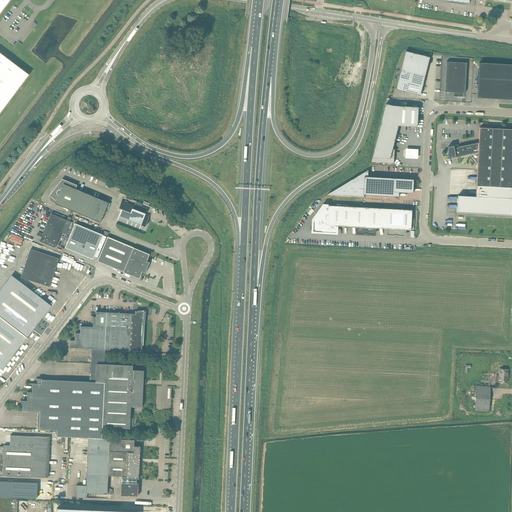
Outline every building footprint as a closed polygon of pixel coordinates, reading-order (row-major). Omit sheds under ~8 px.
[(0,0),(0,113),(30,74),(0,52),(0,13),(9,0),(0,0)] [(430,57),(406,51),(396,90),(420,96),(430,57)] [(445,92),(454,92),(453,97),(457,97),(463,97),(464,93),(465,93),(467,63),(446,62),(445,92)] [(477,98),(511,99),(511,64),(479,63),(477,98)] [(387,105),(371,163),(394,164),(395,150),(393,150),(399,127),(418,128),(419,108),(395,107),(387,105)] [(478,170),(476,197),(458,196),(457,212),(511,215),(511,201),(511,129),(479,128),(479,143),(458,147),(458,148),(454,149),(454,146),(448,147),(447,154),(448,154),(448,156),(447,156),(447,159),(470,154),(470,155),(478,163),(477,170),(478,170)] [(418,151),(405,150),(405,159),(417,160),(418,151)] [(394,192),(395,178),(368,177),(368,170),(327,195),(363,197),(363,195),(399,197),(399,192),(394,192)] [(414,179),(395,178),(394,192),(399,192),(413,193),(414,179)] [(62,179),(49,196),(56,201),(55,204),(100,223),(109,203),(76,189),(77,185),(62,179)] [(122,201),(119,208),(122,209),(119,217),(145,227),(150,215),(145,214),(147,210),(122,201)] [(314,220),(314,231),(324,231),(324,232),(325,232),(325,231),(328,231),(327,233),(329,233),(329,232),(335,232),(335,227),(336,226),(344,226),(344,221),(351,222),(350,227),(352,227),(358,227),(358,229),(358,233),(363,233),(363,234),(364,234),(364,233),(367,233),(367,234),(368,234),(368,233),(374,234),(374,230),(374,228),(388,229),(388,230),(387,234),(393,235),(394,235),(397,235),(397,236),(398,236),(398,235),(404,235),(404,231),(404,230),(411,230),(412,210),(367,208),(367,207),(367,208),(328,206),(328,207),(324,207),(314,220)] [(51,214),(40,241),(55,248),(62,232),(66,234),(71,222),(70,222),(71,218),(68,216),(67,220),(51,214)] [(75,224),(65,248),(90,258),(93,259),(94,257),(98,258),(107,237),(103,235),(100,234),(75,224)] [(108,237),(98,261),(139,279),(142,272),(145,273),(150,262),(147,261),(149,255),(108,237)] [(30,249),(21,278),(49,287),(59,259),(30,249)] [(0,367),(3,370),(27,338),(28,339),(28,338),(27,338),(28,337),(52,306),(12,275),(9,279),(0,290),(0,367)] [(70,340),(70,348),(92,349),(105,350),(130,351),(130,350),(131,350),(131,352),(142,353),(142,342),(144,342),(142,318),(144,318),(143,315),(142,316),(141,314),(141,312),(136,312),(135,312),(135,314),(120,313),(120,312),(118,312),(118,313),(96,312),(96,317),(93,317),(93,327),(81,326),(80,334),(75,333),(75,341),(70,340)] [(22,401),(22,402),(23,402),(22,411),(38,411),(37,429),(42,429),(44,430),(44,437),(46,437),(47,430),(57,430),(57,433),(57,436),(88,438),(102,438),(103,428),(125,429),(130,429),(131,407),(142,407),(144,370),(133,370),(133,366),(105,364),(105,350),(92,349),(90,382),(42,380),(42,379),(37,379),(37,383),(37,384),(32,383),(32,384),(32,392),(27,392),(27,393),(28,393),(27,401),(22,401)] [(501,383),(506,383),(507,376),(508,376),(508,370),(503,370),(499,369),(499,373),(500,373),(499,382),(501,383)] [(475,410),(489,411),(490,387),(476,386),(475,410)] [(0,475),(9,476),(48,477),(50,437),(46,437),(44,437),(35,436),(35,437),(11,436),(10,445),(4,445),(4,446),(0,449),(0,475)] [(76,485),(75,497),(87,498),(87,493),(112,495),(112,489),(108,487),(108,476),(122,476),(122,478),(137,479),(139,479),(140,446),(134,446),(134,440),(88,438),(86,486),(76,485)] [(122,478),(121,496),(128,496),(138,496),(139,483),(137,483),(137,479),(122,478)] [(0,497),(37,500),(38,484),(0,483),(0,497)]
